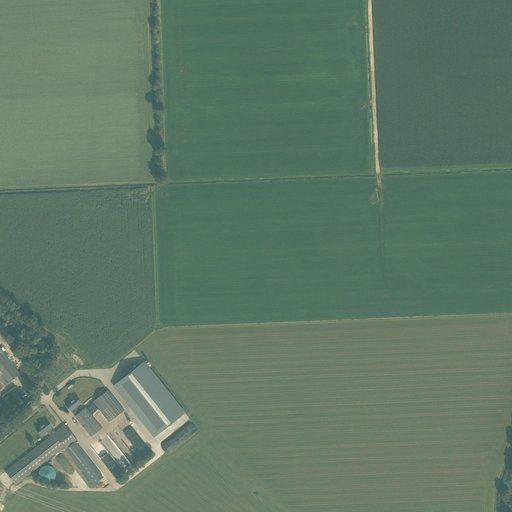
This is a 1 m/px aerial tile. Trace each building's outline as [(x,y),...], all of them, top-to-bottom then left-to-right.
[(0,389),(19,375),(20,374),(6,356),(2,351),(4,350),(4,351),(6,350),(3,347),(1,349),(0,348),(0,389)] [(125,377),(113,386),(154,438),(185,413),(144,361),(134,369),(131,366),(122,373),(125,377)] [(124,410),(108,390),(93,402),(109,422),(124,410)] [(81,403),(76,397),(66,405),(71,411),(81,403)] [(101,427),(89,412),(86,408),(75,416),(90,436),(101,427)] [(41,426),(36,429),(41,436),(47,431),(50,436),(54,433),(50,429),(51,428),(52,427),(46,421),(45,420),(42,423),(43,424),(41,426)] [(121,429),(135,449),(143,443),(129,424),(121,429)] [(50,436),(20,460),(6,472),(15,484),(30,472),(63,446),(78,465),(87,457),(74,441),(76,440),(74,437),(72,434),(64,425),(55,432),(54,433),(50,436)] [(110,439),(104,445),(100,442),(99,443),(108,450),(113,444),(115,446),(116,444),(110,439)] [(54,477),(54,475),(53,473),(52,472),(52,471),(51,470),(49,469),(47,469),(46,468),(44,468),(43,469),(41,470),(40,471),(39,472),(38,474),(37,475),(37,476),(37,478),(38,479),(38,481),(39,482),(41,483),(42,484),(44,485),(45,485),(47,485),(48,485),(50,484),(51,483),(52,482),(53,480),(54,479),(54,477)]
